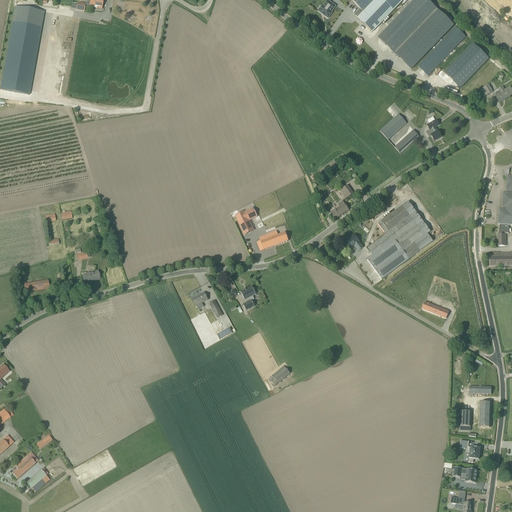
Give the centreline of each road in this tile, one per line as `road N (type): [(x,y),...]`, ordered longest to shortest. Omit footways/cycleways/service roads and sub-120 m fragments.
road 1 (unclassified): [(0,339),(27,317),(84,297),(172,273),(263,266),(316,242)]
road 2 (tertiary): [(478,130),(464,107),(353,60),(263,0)]
road 3 (tertiary): [(498,357),(478,261),(490,156),(478,130)]
road 4 (unclassified): [(498,357),(344,269),(316,242)]
road 5 (unclassified): [(316,242),(478,130)]
road 6 (tertiary): [(488,511),(500,420),(498,357)]
